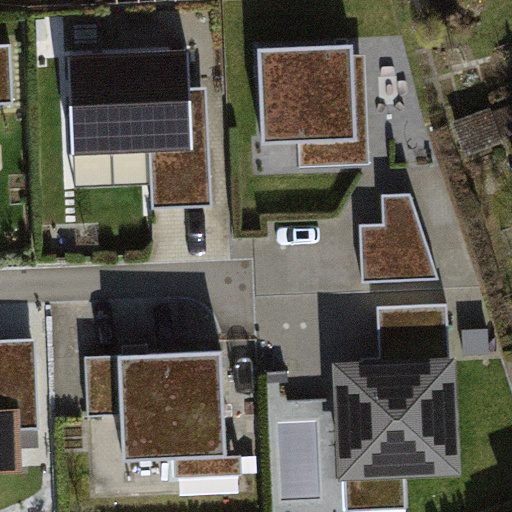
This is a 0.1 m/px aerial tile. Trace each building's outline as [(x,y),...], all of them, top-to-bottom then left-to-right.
[(353,45),(256,49),(260,149),(300,147),(301,172),(370,169),(367,77),(355,78),(353,45)] [(179,46),(62,49),(65,150),(141,147),(182,146),(180,82),(179,46)] [(0,47),(0,105),(13,105),(10,47),(0,47)] [(197,81),(180,82),(182,146),(141,147),(142,202),(201,200),(197,81)] [(386,227),(363,228),(364,283),(441,280),(412,196),(385,197),(386,227)] [(362,360),(363,367),(371,367),(450,364),(448,304),(377,307),(379,360),(362,360)] [(39,340),(0,341),(0,412),(18,411),(19,430),(41,431),(39,340)] [(130,358),(117,358),(119,414),(122,463),(173,461),(226,457),(221,353),(130,358)] [(119,414),(117,358),(86,360),(89,415),(119,414)] [(363,367),(334,368),(338,486),(346,486),(347,511),(399,511),(406,511),(405,483),(459,481),(455,364),(450,364),(371,367),(363,367)] [(0,470),(20,470),(19,430),(18,411),(0,412),(0,470)] [(226,457),(173,461),(174,480),(241,476),(240,457),(226,457)]
